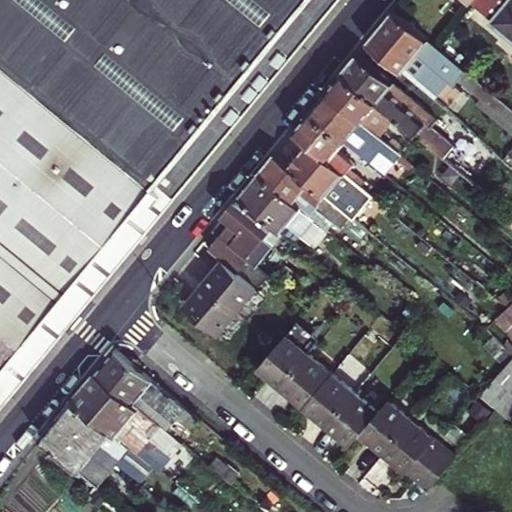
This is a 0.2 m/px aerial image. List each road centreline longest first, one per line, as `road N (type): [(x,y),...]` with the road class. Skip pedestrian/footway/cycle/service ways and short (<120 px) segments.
road 1 (residential): [(370,0),(115,309)]
road 2 (residential): [(115,309),(364,511)]
road 3 (residential): [(115,309),(0,447)]
